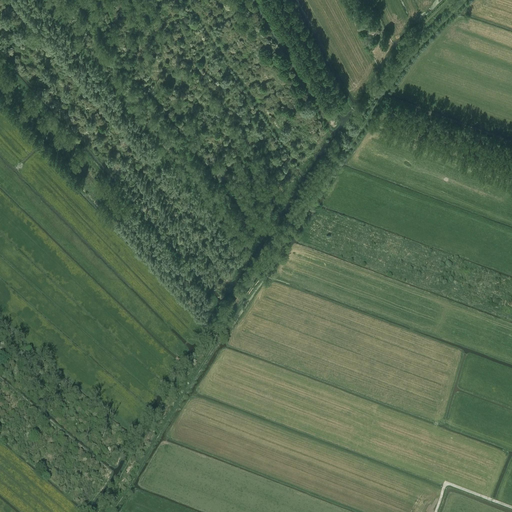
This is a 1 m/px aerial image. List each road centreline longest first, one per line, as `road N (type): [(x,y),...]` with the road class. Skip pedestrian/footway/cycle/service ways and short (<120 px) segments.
road 1 (track): [(360,130),(109,511)]
road 2 (track): [(464,0),(419,46),(360,130)]
